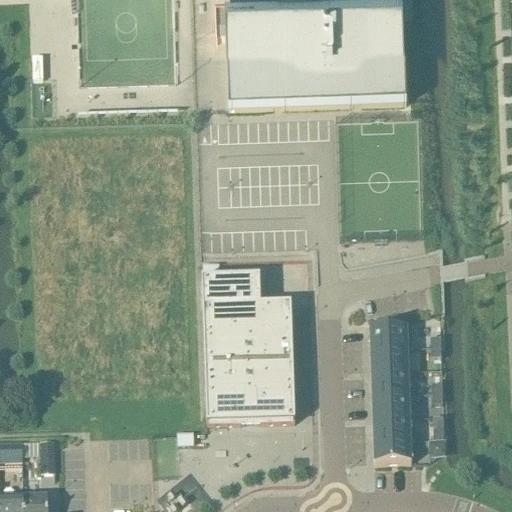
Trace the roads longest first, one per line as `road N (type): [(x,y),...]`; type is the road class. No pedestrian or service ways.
road 1 (residential): [(331,509),(328,294),(511,262)]
road 2 (residential): [(466,511),(331,509)]
